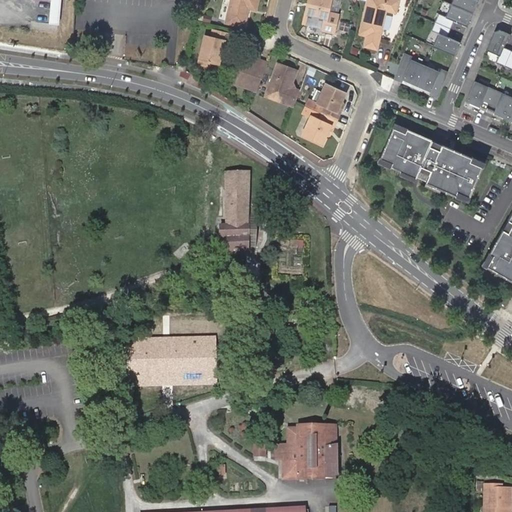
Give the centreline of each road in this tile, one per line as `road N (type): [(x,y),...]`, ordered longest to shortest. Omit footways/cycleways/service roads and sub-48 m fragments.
road 1 (tertiary): [(0,62),(110,77),(198,105),(325,190)]
road 2 (tertiary): [(366,225),(511,338)]
road 3 (residential): [(383,359),(410,382),(511,426)]
road 4 (residential): [(369,92),(358,75),(283,37),(287,0)]
road 5 (residential): [(511,395),(405,348),(387,353)]
road 6 (unclassified): [(366,225),(343,263),(346,300),(367,348)]
